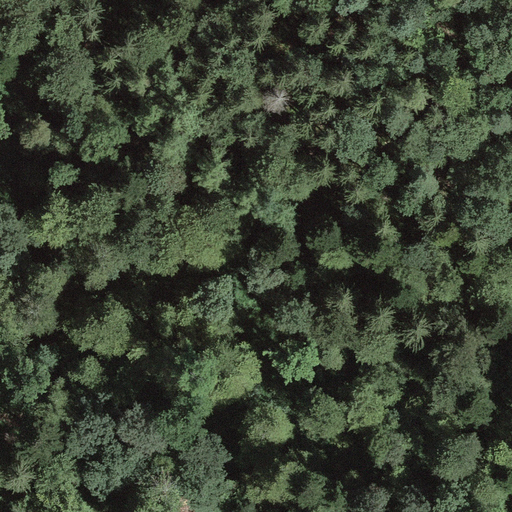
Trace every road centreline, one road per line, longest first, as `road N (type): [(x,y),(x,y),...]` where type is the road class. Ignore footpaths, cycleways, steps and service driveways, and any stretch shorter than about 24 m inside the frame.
road 1 (track): [(0,74),(298,235),(511,309)]
road 2 (track): [(158,511),(0,429)]
